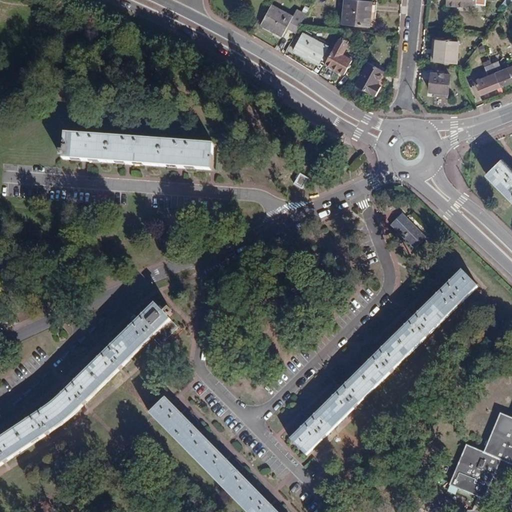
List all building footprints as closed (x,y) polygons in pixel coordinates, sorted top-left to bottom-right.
[(350,0),(345,0),(342,24),(370,26),(373,2),(350,0)] [(511,0),(504,0),(501,5),(506,9),(511,1),(511,0)] [(290,22),(299,27),(300,25),(306,15),(296,10),(293,17),(272,6),(261,25),(282,36),(286,28),(290,22)] [(286,28),(296,33),(299,27),(290,22),(286,28)] [(293,51),(319,65),(328,47),(303,33),(293,51)] [(457,63),(459,42),(437,40),(435,53),(432,53),(431,61),(457,63)] [(352,60),(333,50),(325,64),(345,75),(352,60)] [(502,70),(498,61),(491,64),(495,73),(502,70)] [(376,83),(383,71),(368,63),(355,85),(376,96),(382,86),(376,83)] [(491,64),(485,67),(488,76),(495,73),(491,64)] [(511,83),(511,65),(502,70),(495,73),(501,88),(511,83)] [(430,92),(449,94),(450,75),(431,73),(430,92)] [(475,81),(481,96),(501,88),(495,73),(488,76),(475,81)] [(63,159),(216,171),(218,145),(66,133),(63,159)] [(511,168),(502,159),(486,174),(511,200),(511,168)] [(348,166),(339,161),(333,171),(342,176),(348,166)] [(293,179),(299,184),(306,174),(300,169),(293,179)] [(403,215),(391,226),(414,250),(426,238),(403,215)] [(291,439),(306,455),(477,287),(462,272),(291,439)] [(0,464),(65,421),(154,336),(170,320),(168,317),(164,314),(155,304),(50,407),(0,439),(0,464)] [(162,343),(178,328),(170,320),(154,336),(162,343)] [(247,511),(276,511),(166,398),(151,413),(247,511)] [(511,419),(501,414),(484,453),(467,446),(450,485),(483,499),(500,460),(511,464),(511,419)]
